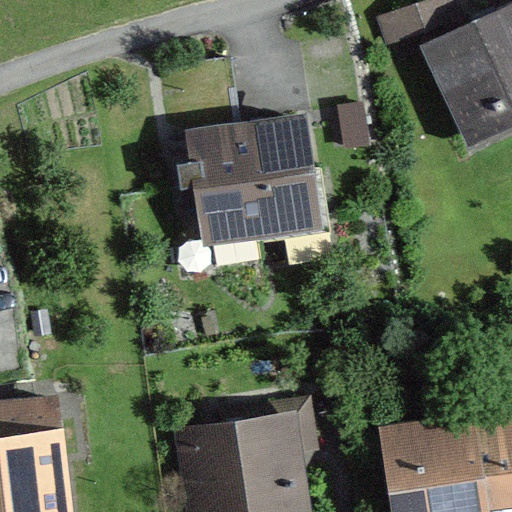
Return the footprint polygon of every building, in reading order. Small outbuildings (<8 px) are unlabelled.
[(427,0),(382,16),(390,39),(457,16),(451,0),(427,0)] [(511,8),(430,47),(468,129),(511,108),(511,8)] [(259,259),(254,227),(313,218),(298,122),(196,138),(200,159),(178,163),(181,186),(203,183),(216,265),(259,259)] [(187,440),(198,511),(300,511),(290,443),(314,440),(307,398),(222,411),(225,435),(187,440)] [(0,511),(67,511),(55,399),(0,405),(0,511)] [(481,511),(480,500),(511,494),(511,443),(473,449),(469,420),(389,432),(400,511),(481,511)]
